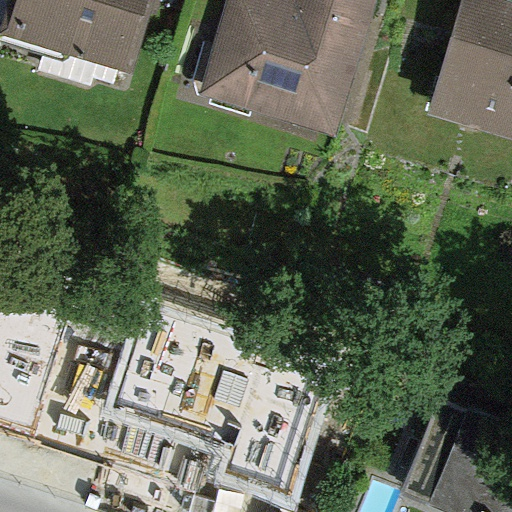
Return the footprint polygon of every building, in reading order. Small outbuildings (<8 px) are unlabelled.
[(142,0),(26,0),(17,32),(124,63),(142,0)] [(366,0),(298,0),(298,4),(285,0),(236,0),(211,86),(330,121),(366,0)] [(511,130),(511,10),(474,0),(471,0),(440,110),(511,130)] [(190,298),(169,365),(211,378),(252,390),(237,439),(293,456),(329,340),(190,298)] [(511,511),(511,427),(452,404),(463,377),(428,363),(386,465),(417,478),(410,496),(449,511),(511,511)]
